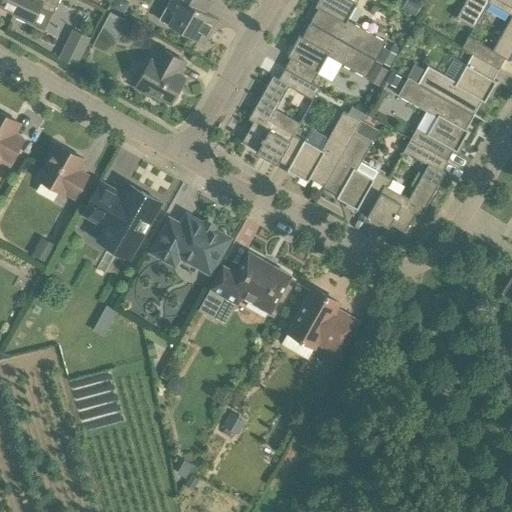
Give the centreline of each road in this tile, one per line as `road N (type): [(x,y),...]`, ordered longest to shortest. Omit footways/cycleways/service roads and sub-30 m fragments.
road 1 (residential): [(418,267),(372,264),(183,159)]
road 2 (track): [(511,502),(488,435),(443,353),(418,267)]
road 3 (residential): [(183,159),(0,60)]
road 4 (residential): [(183,159),(273,0)]
road 5 (residential): [(418,267),(451,240),(511,140)]
